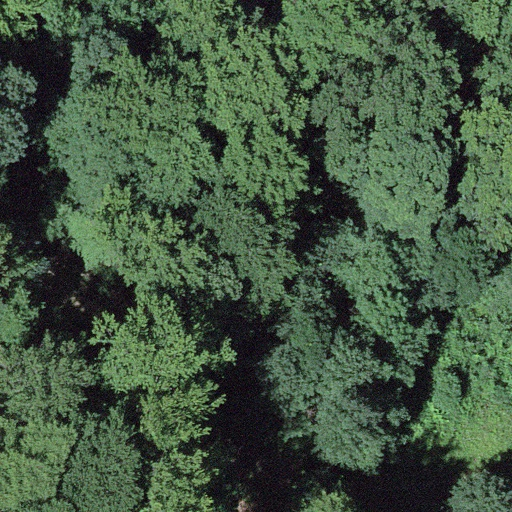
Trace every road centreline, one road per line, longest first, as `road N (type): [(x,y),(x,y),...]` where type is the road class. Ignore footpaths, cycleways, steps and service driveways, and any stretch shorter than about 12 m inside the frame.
road 1 (track): [(499,511),(348,396),(331,330),(318,146),(284,82),(214,0)]
road 2 (track): [(511,460),(467,481),(389,497),(320,495),(281,483),(229,448),(70,280),(0,245)]
